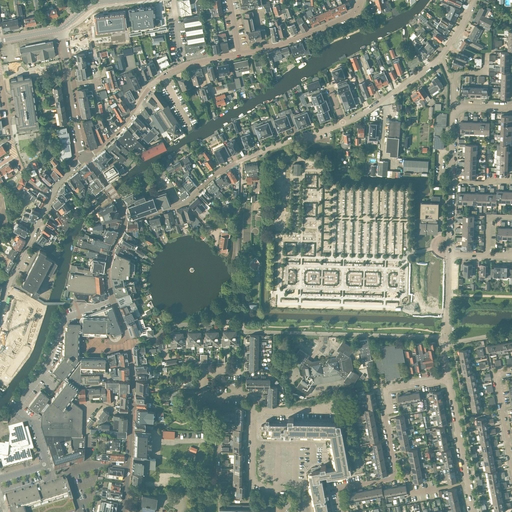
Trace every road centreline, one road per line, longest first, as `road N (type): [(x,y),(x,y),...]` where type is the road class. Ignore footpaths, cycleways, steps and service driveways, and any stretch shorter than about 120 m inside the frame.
road 1 (residential): [(342,511),(338,488),(396,477),(385,389),(449,377)]
road 2 (residential): [(46,465),(17,404),(45,369),(63,319),(113,300)]
road 3 (residential): [(113,300),(130,351),(127,468)]
road 4 (residential): [(473,511),(449,377)]
road 5 (residential): [(239,54),(347,17),(360,0)]
road 6 (residential): [(87,157),(77,139),(60,29)]
road 7 (residential): [(302,511),(296,493),(252,476),(253,411)]
road 8 (residential): [(0,315),(48,197)]
road 9 (residential): [(449,377),(448,254)]
